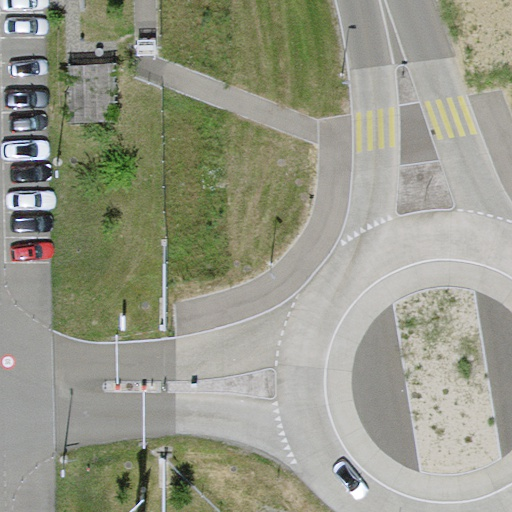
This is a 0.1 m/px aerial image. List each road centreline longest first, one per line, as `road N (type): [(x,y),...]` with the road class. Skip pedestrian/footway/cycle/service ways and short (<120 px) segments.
road 1 (primary): [(433,258),(402,266),(349,302),(320,359),(322,433),(342,471),(394,511)]
road 2 (primary): [(433,258),(399,58),(377,0)]
